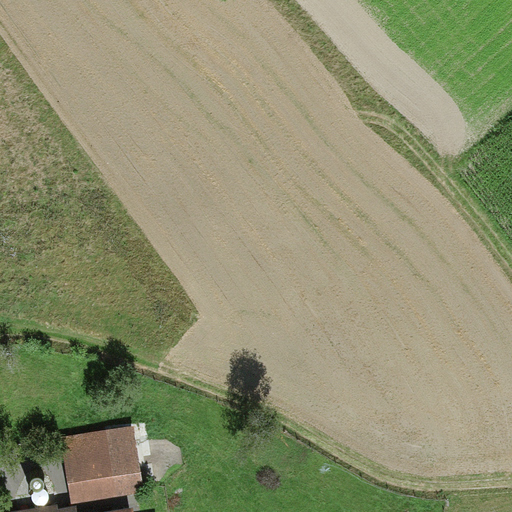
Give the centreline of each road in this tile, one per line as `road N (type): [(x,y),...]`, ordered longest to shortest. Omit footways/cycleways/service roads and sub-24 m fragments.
road 1 (track): [(0,330),(104,347),(265,407),(395,479),(511,482)]
road 2 (track): [(511,263),(403,134),(357,116)]
